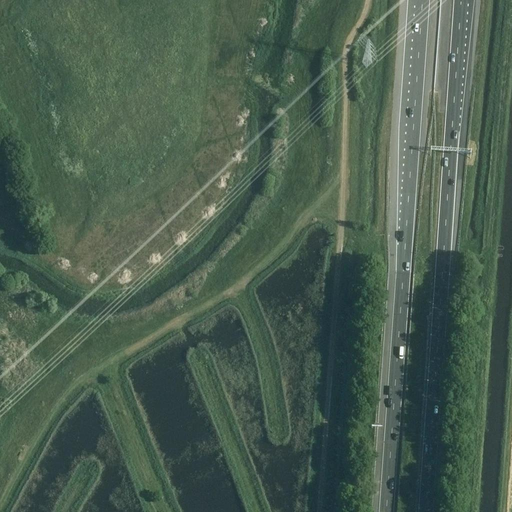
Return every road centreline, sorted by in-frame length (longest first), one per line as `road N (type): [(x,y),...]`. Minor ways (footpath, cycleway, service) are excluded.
road 1 (track): [(368,0),(345,54),(343,186),(238,289),(75,385),(39,433),(0,510)]
road 2 (motorway): [(425,511),(460,0)]
road 3 (motorway): [(421,0),(386,511)]
road 4 (track): [(343,186),(319,511)]
